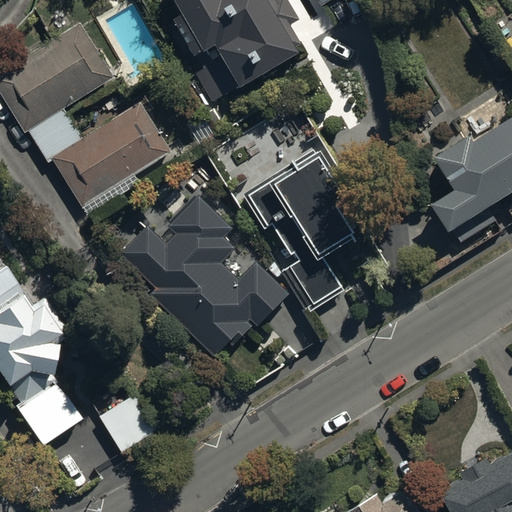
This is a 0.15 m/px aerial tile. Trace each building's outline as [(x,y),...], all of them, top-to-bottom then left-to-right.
[(174,0),(182,13),(165,22),(181,51),(188,47),(194,57),(198,55),(201,60),(193,64),(210,95),(235,81),(241,90),(300,56),(290,40),(306,30),(291,3),(274,12),(267,0),(174,0)] [(83,207),(170,150),(140,104),(85,140),(65,109),(115,76),(80,22),(0,74),(0,94),(26,134),(29,132),(49,163),(53,161),(83,207)] [(433,202),(449,229),(511,190),(511,117),(471,143),(466,134),(434,154),(456,188),(433,202)] [(347,208),(314,147),(241,191),(265,230),(272,226),(294,263),(282,271),(309,314),(344,293),(327,264),(357,246),(338,214),(347,208)] [(158,286),(152,292),(220,359),(287,291),(258,262),(239,280),(222,263),(239,246),(223,230),(231,223),(201,194),(171,225),(178,232),(169,242),(150,223),(122,251),(158,286)] [(0,386),(5,394),(10,390),(42,440),(68,423),(82,414),(55,384),(51,380),(57,353),(47,351),(68,337),(42,296),(32,303),(22,287),(5,263),(0,266),(0,386)] [(138,392),(101,415),(123,451),(160,429),(138,392)] [(511,511),(511,441),(490,453),(486,446),(426,478),(444,511),(511,511)] [(417,511),(401,485),(384,495),(378,485),(342,507),(345,511),(417,511)]
